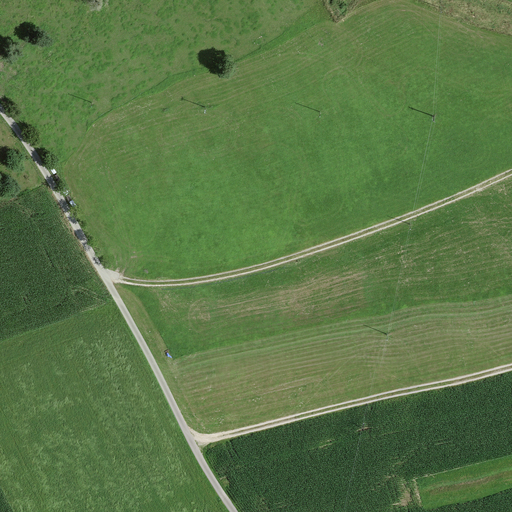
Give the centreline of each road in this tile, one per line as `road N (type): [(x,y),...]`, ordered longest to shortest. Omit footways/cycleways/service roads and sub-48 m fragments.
road 1 (track): [(232,511),(104,275),(0,109)]
road 2 (track): [(511,176),(420,219),(278,264),(168,285),(104,275)]
road 3 (track): [(511,465),(231,511)]
